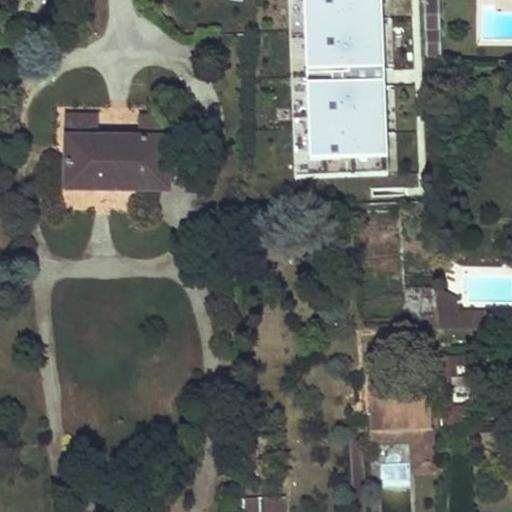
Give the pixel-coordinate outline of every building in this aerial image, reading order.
[(303,0),(287,0),(291,76),(306,75),(303,0)] [(381,0),(303,0),(306,75),(291,76),(291,84),(306,84),(309,168),(294,168),(294,178),(388,175),(381,0)] [(306,84),(291,84),(294,168),(309,168),(306,84)] [(69,117),(69,192),(167,192),(168,119),(141,119),(141,140),(94,140),(95,117),(69,117)] [(245,179),(245,208),(277,207),(277,178),(245,179)] [(370,186),(371,205),(416,204),(417,204),(417,184),(370,186)] [(420,194),(421,203),(432,203),(432,194),(420,194)] [(416,204),(416,219),(433,218),(432,203),(421,203),(417,204),(416,204)] [(457,331),(482,331),(488,315),(455,314),(454,299),(436,290),(436,293),(437,313),(448,314),(456,319),(457,331)] [(416,319),(418,349),(439,349),(439,343),(437,313),(436,293),(405,295),(406,319),(416,319)] [(437,313),(439,343),(451,342),(450,331),(457,331),(456,319),(448,314),(437,313)] [(432,431),(430,396),(428,397),(427,376),(367,377),(370,433),(432,431)] [(432,431),(370,433),(370,443),(412,442),(413,475),(424,474),(423,449),(432,448),(432,431)] [(423,449),(424,474),(433,474),(432,448),(423,449)] [(284,511),(284,499),(240,500),(240,511),(284,511)]
